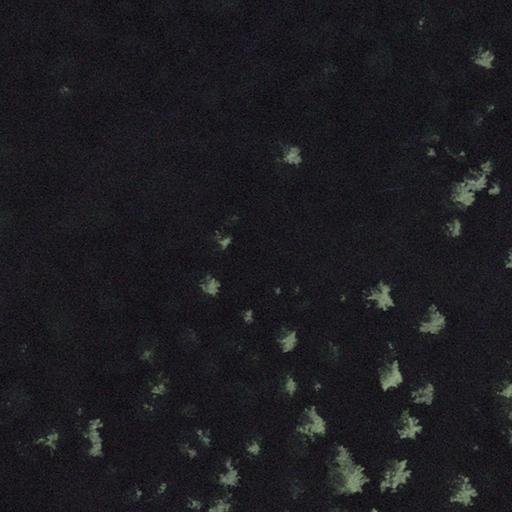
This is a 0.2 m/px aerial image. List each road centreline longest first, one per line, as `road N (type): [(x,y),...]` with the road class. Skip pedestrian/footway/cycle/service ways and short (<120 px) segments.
road 1 (track): [(0,271),(106,150),(243,40),(275,0)]
road 2 (track): [(511,189),(420,511)]
